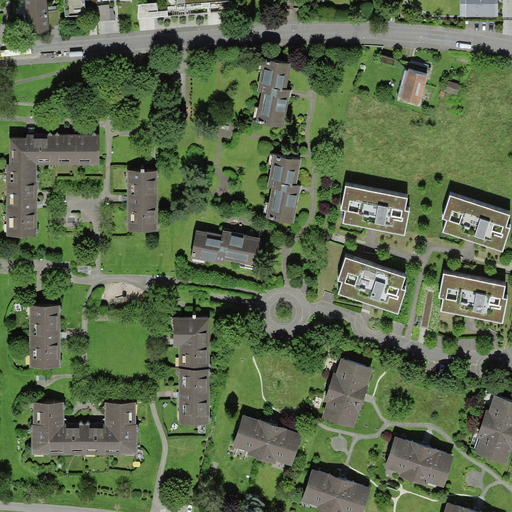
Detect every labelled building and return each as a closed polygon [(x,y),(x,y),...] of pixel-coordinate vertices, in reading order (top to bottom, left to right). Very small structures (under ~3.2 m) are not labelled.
[(24,0),(27,33),(49,31),(46,0),(24,0)] [(60,0),(62,17),(86,15),(85,6),(97,5),(96,0),(60,0)] [(293,0),(277,0),(276,8),(292,10),(293,0)] [(459,0),(459,17),(499,17),(498,0),(459,0)] [(158,17),(158,3),(138,4),(137,18),(158,17)] [(109,5),(97,6),(98,21),(110,20),(109,5)] [(430,68),(383,55),(381,62),(405,69),(397,96),(421,103),(430,68)] [(287,61),(262,57),(256,88),(260,89),(255,119),(285,124),(291,89),(283,87),(287,61)] [(460,84),(447,80),(444,90),(456,94),(460,84)] [(9,138),(10,165),(36,165),(55,165),(55,134),(26,134),(26,138),(9,138)] [(55,134),(55,165),(100,164),(99,134),(55,134)] [(298,157),(269,152),(263,183),(269,184),(263,215),(295,220),(301,185),(293,183),(298,157)] [(10,165),(6,165),(7,232),(36,232),(36,165),(10,165)] [(158,168),(127,169),(127,229),(158,228),(158,168)] [(408,194),(344,182),(340,206),(345,207),(343,219),(406,231),(411,206),(406,206),(408,194)] [(511,211),(449,191),(441,215),(446,216),(442,228),(503,248),(511,223),(507,222),(511,211)] [(218,234),(194,229),(189,255),(221,262),(222,256),(255,263),(260,234),(220,227),(218,234)] [(405,272),(345,252),(337,275),(342,277),(338,289),(398,309),(406,285),(402,284),(405,272)] [(506,281),(443,270),(439,294),(443,295),(440,307),(503,318),(507,294),(504,293),(506,281)] [(60,303),(27,304),(28,365),(60,364),(60,303)] [(211,312),(171,312),(172,345),(176,346),(176,425),(212,425),(211,312)] [(370,364),(337,353),(318,410),(351,421),(370,364)] [(511,442),(511,400),(489,393),(472,447),(507,458),(511,442)] [(62,402),(32,402),(33,453),(134,452),(134,400),(102,400),(102,423),(62,423),(62,402)] [(300,432),(240,413),(229,446),(290,465),(300,432)] [(452,455),(392,436),(383,465),(443,484),(452,455)] [(361,511),(370,485),(309,465),(298,499),(338,511),(361,511)] [(482,511),(445,500),(440,511),(482,511)]
